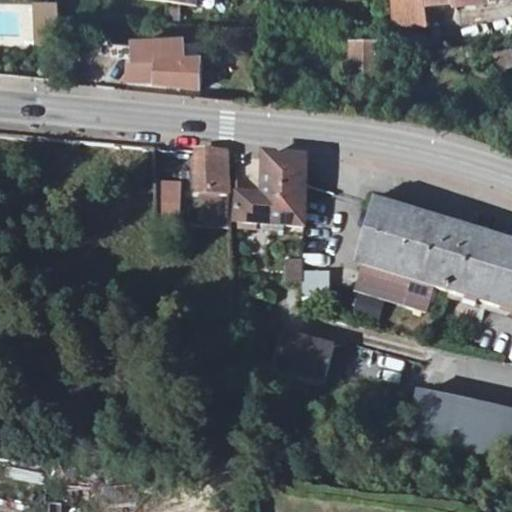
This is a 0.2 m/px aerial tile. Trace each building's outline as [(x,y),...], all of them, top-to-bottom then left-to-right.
[(153,0),(153,3),(208,11),(210,0),(153,0)] [(511,0),(406,0),(407,30),(441,30),(441,10),(466,8),(466,11),(511,4),(511,0)] [(40,5),(40,23),(62,24),(63,6),(40,5)] [(62,24),(40,23),(40,43),(62,43),(62,32),(62,24)] [(386,82),(387,44),(362,44),(361,82),(386,82)] [(146,65),(146,86),(200,91),(201,63),(188,63),(185,47),(146,47),(146,65)] [(226,204),(225,163),(197,160),(200,205),(226,204)] [(305,233),(308,162),(262,160),(260,203),(233,202),(232,231),(305,233)] [(180,221),(180,184),(157,184),(156,221),(180,221)] [(511,315),(511,250),(385,215),(370,276),(511,315)] [(302,285),(302,260),(284,259),(284,285),(302,285)] [(323,386),(335,344),(281,329),(269,372),(323,386)] [(406,445),(511,464),(511,414),(415,398),(406,445)]
